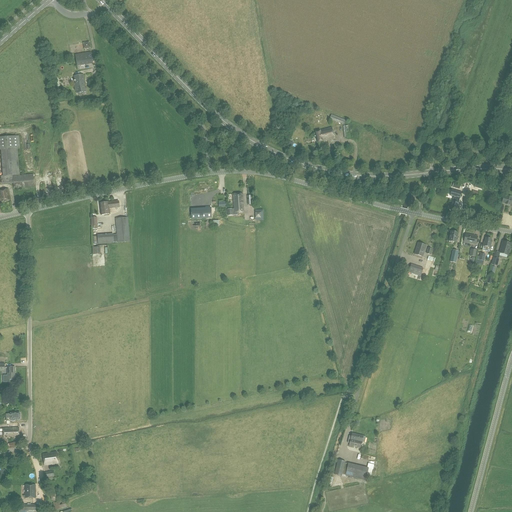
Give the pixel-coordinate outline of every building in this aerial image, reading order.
[(91,53),(75,55),(77,66),(93,63),(91,53)] [(83,74),(74,76),(75,84),(74,84),(75,90),(77,90),(77,91),(76,91),(76,93),(86,91),(85,89),(83,74)] [(346,121),(331,115),(329,119),(344,125),(346,121)] [(318,143),(335,138),(332,127),(315,132),(318,143)] [(17,149),(20,148),(19,136),(0,137),(0,150),(2,150),(4,176),(1,176),(2,184),(13,183),(14,189),(34,187),(33,174),(20,176),(17,149)] [(0,202),(0,203),(11,200),(8,189),(0,190),(0,202)] [(453,210),(456,211),(457,207),(458,208),(459,203),(458,203),(459,201),(461,192),(452,189),(450,196),(454,197),(454,199),(453,199),(452,202),(452,201),(450,209),(451,209),(451,210),(453,211),(453,210)] [(234,212),(234,213),(243,212),(242,194),(233,194),(234,209),(232,209),(227,209),(228,215),(232,215),(232,213),(234,212)] [(509,205),(509,204),(511,204),(511,198),(511,197),(507,196),(507,197),(504,196),(502,202),(506,203),(505,204),(509,205)] [(108,214),(110,214),(109,208),(119,207),(118,201),(109,202),(108,202),(99,203),(101,215),(104,215),(105,216),(108,215),(108,214)] [(255,210),(255,221),(263,221),(263,210),(255,210)] [(117,238),(113,238),(113,235),(97,236),(98,244),(130,241),(128,218),(116,219),(117,238)] [(454,232),(453,231),(452,231),(451,231),(450,231),(448,241),(456,242),(458,233),(457,232),(455,231),(455,232),(454,232)] [(464,242),(476,244),(477,236),(466,234),(464,242)] [(485,241),(484,241),(483,246),(482,250),(489,252),(490,247),(491,247),(491,243),(491,242),(491,239),(485,238),(485,241)] [(500,253),(508,255),(511,244),(503,241),(500,253)] [(426,245),(418,243),(417,247),(416,250),(414,254),(422,257),(426,245)] [(409,272),(420,276),(423,268),(411,264),(409,272)] [(3,435),(3,439),(0,439),(0,447),(7,446),(7,439),(8,439),(8,446),(20,443),(19,428),(3,428),(3,429),(3,431),(3,432),(3,435)] [(351,438),(350,437),(349,443),(350,443),(349,446),(349,447),(356,448),(356,447),(360,448),(360,450),(361,450),(362,448),(360,447),(363,436),(352,433),(351,438)] [(42,454),(44,466),(58,463),(56,452),(42,454)] [(368,464),(367,468),(349,464),(348,464),(345,463),(345,461),(339,460),(335,477),(341,478),(342,472),(347,473),(346,476),(365,480),(368,468),(372,469),(373,465),(368,464)] [(35,498),(35,485),(25,485),(25,498),(35,498)] [(65,500),(53,503),(55,510),(67,507),(65,500)]
